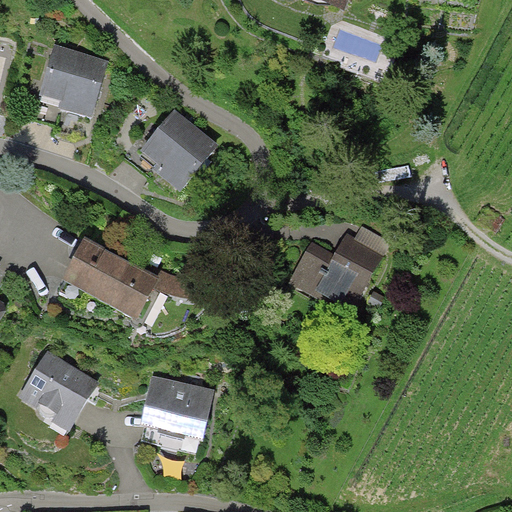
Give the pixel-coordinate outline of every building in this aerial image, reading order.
[(302,0),(338,14),(343,0),(302,0)] [(110,65),(55,49),(45,83),(33,80),(22,119),(57,129),(61,116),(93,125),(110,65)] [(221,150),(176,113),(162,130),(152,122),(122,158),(152,183),(156,177),(182,198),(221,150)] [(505,222),(487,210),(479,222),(497,234),(505,222)] [(313,246),(290,287),(352,321),(386,259),(348,238),(337,259),(313,246)] [(86,248),(65,289),(139,326),(156,293),(165,275),(145,265),(140,275),(86,248)] [(173,279),(165,275),(156,293),(169,298),(183,303),(197,304),(212,302),(210,283),(197,284),(186,282),(173,279)] [(53,425),(71,436),(100,388),(49,355),(20,401),(38,412),(41,416),(45,420),(50,421),(55,421),(53,425)] [(217,396),(153,382),(142,433),(145,433),(142,444),(199,456),(200,448),(205,449),(217,396)]
